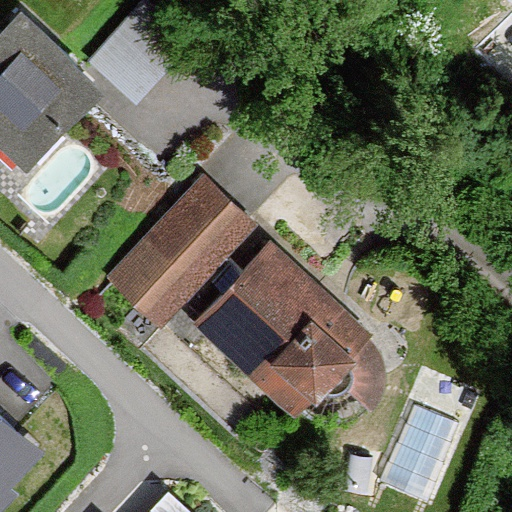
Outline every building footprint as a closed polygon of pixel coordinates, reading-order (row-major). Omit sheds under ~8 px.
[(158,86),(190,1),(186,0),(124,0),(101,64),(158,86)] [(8,9),(0,17),(0,157),(11,168),(89,86),(8,9)] [(257,230),(204,179),(105,279),(158,331),(257,230)] [(363,335),(265,243),(188,325),(296,420),(328,428),(361,415),(375,394),(377,362),(363,335)] [(0,480),(40,439),(0,401),(0,480)]
